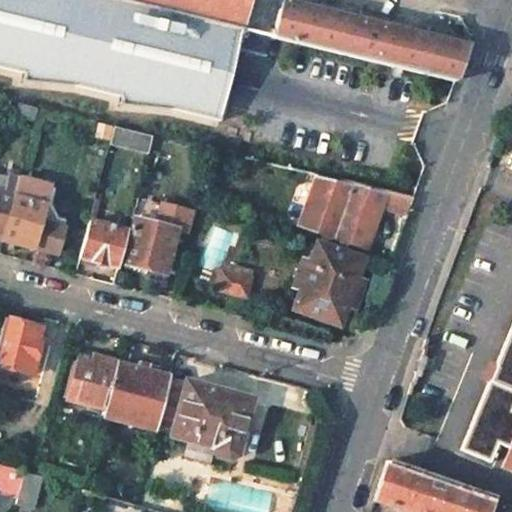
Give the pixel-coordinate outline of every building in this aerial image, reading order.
[(121,105),(171,110),(219,121),(229,80),(248,0),(0,0),(0,68),(26,75),(26,82),(74,86),(122,98),(121,105)] [(465,47),(284,1),(275,38),(453,81),(465,47)] [(109,146),(148,155),(153,137),(113,128),(109,146)] [(17,180),(7,177),(2,194),(0,193),(0,240),(0,241),(17,180)] [(319,177),(299,229),(365,251),(382,205),(386,194),(339,182),(319,177)] [(45,187),(17,180),(0,241),(56,255),(63,229),(36,222),(45,187)] [(382,205),(406,213),(411,199),(386,194),(382,205)] [(177,231),(134,220),(121,264),(165,275),(177,231)] [(79,259),(118,270),(118,269),(128,232),(88,222),(79,259)] [(318,245),(310,266),(302,262),(293,286),(302,289),(293,311),(337,327),(345,304),(351,306),(360,283),(354,281),(362,260),(318,245)] [(253,272),(230,266),(228,274),(222,272),(217,291),(246,299),(253,272)] [(0,337),(0,367),(29,376),(35,350),(30,348),(36,326),(5,318),(0,337)] [(511,323),(492,369),(511,377),(504,391),(488,382),(459,453),(488,465),(496,447),(507,451),(499,470),(511,475),(511,323)] [(116,362),(100,359),(98,366),(76,359),(66,399),(103,409),(116,362)] [(101,417),(154,431),(156,426),(169,376),(116,362),(103,409),(101,417)] [(173,456),(200,463),(201,459),(212,450),(216,456),(226,459),(236,455),(251,397),(169,376),(156,426),(174,430),(172,436),(178,438),(173,456)] [(23,472),(0,465),(0,485),(0,486),(0,487),(0,491),(17,496),(23,472)] [(376,501),(407,511),(489,511),(492,504),(389,465),(376,501)] [(17,496),(15,504),(31,510),(40,477),(23,472),(17,496)]
